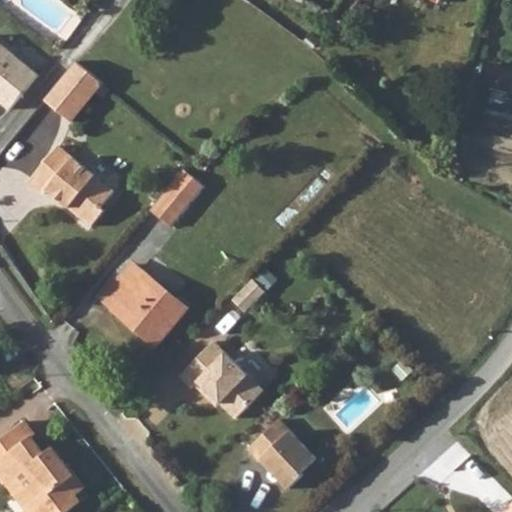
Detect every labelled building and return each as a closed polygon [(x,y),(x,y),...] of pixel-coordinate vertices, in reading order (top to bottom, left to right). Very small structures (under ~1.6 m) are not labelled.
[(307,0),(349,22),(357,4),(360,5),(361,0),(307,0)] [(398,0),(383,0),(376,12),(389,19),(398,0)] [(0,40),(0,98),(16,111),(44,75),(0,40)] [(75,58),(44,98),(72,119),(103,80),(75,58)] [(60,143),(32,181),(46,192),(49,188),(95,223),(108,206),(104,203),(116,187),(60,143)] [(185,168),(156,213),(179,227),(208,182),(185,168)] [(137,259),(107,294),(160,340),(190,305),(137,259)] [(268,290),(256,278),(236,299),(248,311),(268,290)] [(215,341),(182,374),(195,387),(197,385),(212,400),(215,397),(236,418),(265,391),(215,341)] [(283,418),(251,447),(264,460),(265,459),(292,487),(307,473),(305,472),(320,458),(283,418)] [(45,456),(47,455),(35,438),(37,436),(27,422),(0,441),(0,469),(9,482),(19,476),(44,511),(71,511),(83,503),(79,497),(87,491),(65,460),(53,468),(45,456)] [(65,460),(56,448),(47,455),(45,456),(53,468),(65,460)] [(44,511),(19,476),(9,482),(31,511),(44,511)]
